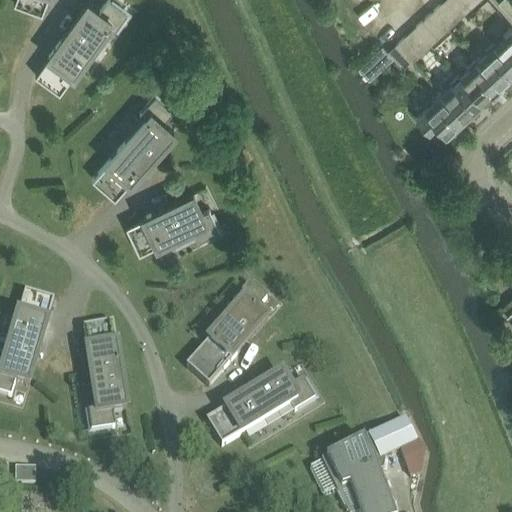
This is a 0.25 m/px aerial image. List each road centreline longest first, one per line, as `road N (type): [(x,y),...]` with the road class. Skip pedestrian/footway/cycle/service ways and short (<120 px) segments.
road 1 (residential): [(177,511),(166,421),(144,339),(104,286),(47,238),(0,215)]
road 2 (residential): [(0,450),(62,463),(109,484),(141,511)]
road 3 (residential): [(511,227),(474,186),(480,144),(511,117)]
